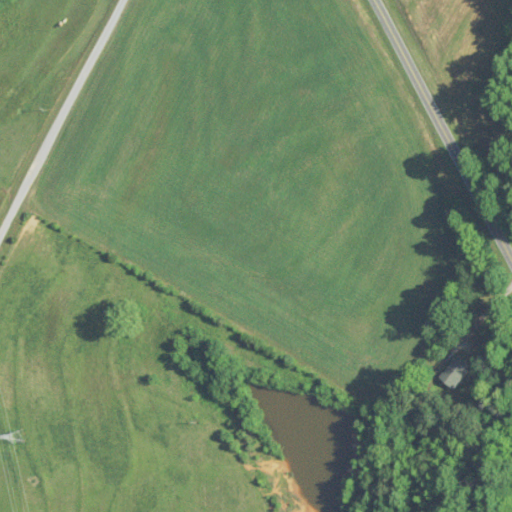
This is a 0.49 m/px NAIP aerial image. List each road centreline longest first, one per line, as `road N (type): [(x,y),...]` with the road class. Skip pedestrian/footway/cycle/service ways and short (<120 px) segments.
road 1 (tertiary): [(511,256),(376,0)]
road 2 (residential): [(0,243),(114,0)]
